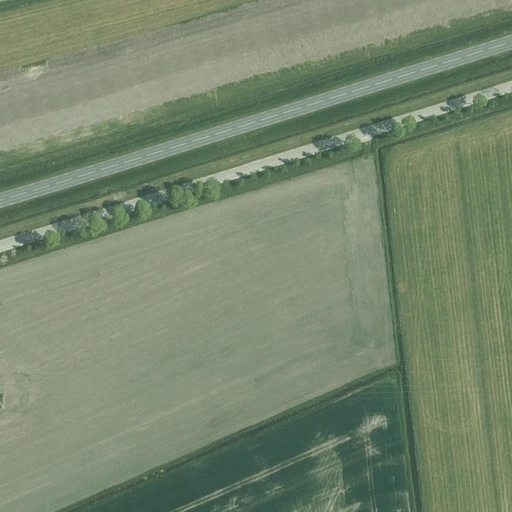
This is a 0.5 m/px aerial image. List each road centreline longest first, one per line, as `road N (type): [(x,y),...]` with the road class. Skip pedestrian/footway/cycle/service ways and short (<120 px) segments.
road 1 (unclassified): [(0,245),(511,87)]
road 2 (primary): [(511,45),(0,200)]
